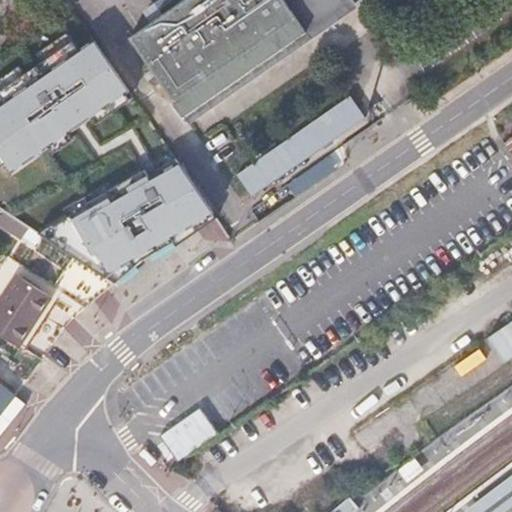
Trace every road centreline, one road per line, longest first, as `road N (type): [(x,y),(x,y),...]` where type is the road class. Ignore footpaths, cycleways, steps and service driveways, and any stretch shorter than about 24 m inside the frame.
road 1 (residential): [(63,418),(105,372),(193,304),(511,81)]
road 2 (residential): [(151,511),(132,480),(63,418)]
